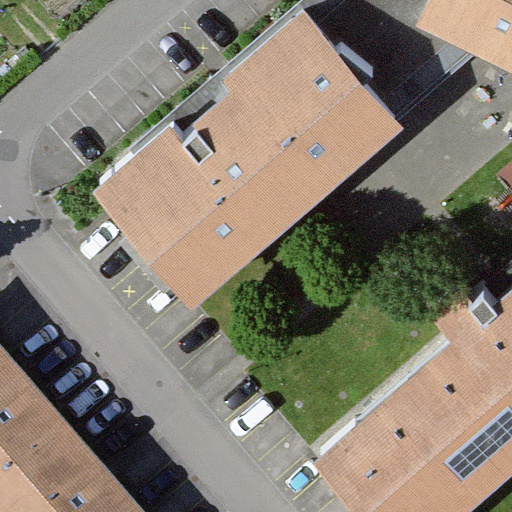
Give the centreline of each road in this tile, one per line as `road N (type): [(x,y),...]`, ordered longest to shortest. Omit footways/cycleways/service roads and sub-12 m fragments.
road 1 (residential): [(0,173),(275,511)]
road 2 (residential): [(0,140),(151,0)]
